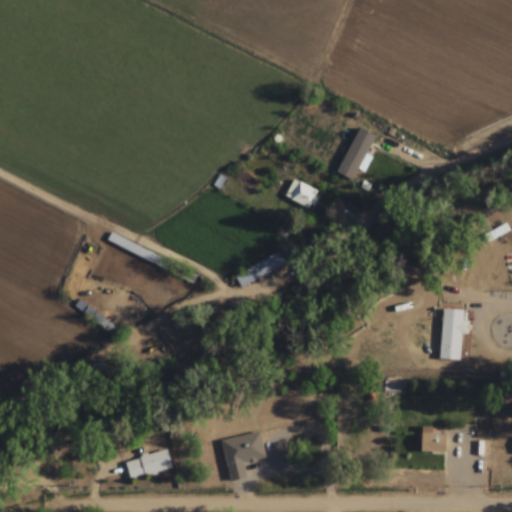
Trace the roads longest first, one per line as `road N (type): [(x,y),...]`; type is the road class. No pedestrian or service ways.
road 1 (residential): [(511,139),(264,288),(233,296),(0,172)]
road 2 (residential): [(511,502),(0,507)]
